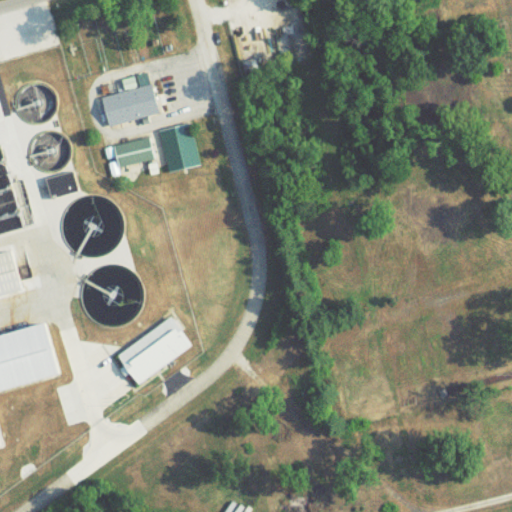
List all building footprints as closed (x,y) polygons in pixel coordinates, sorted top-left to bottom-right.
[(146,72),(162,119),(165,128),(187,123),(199,167),(122,187),(108,178),(98,145),(114,141),(98,95),(96,86),(128,76),(146,72)] [(19,92),(23,88),(27,86),(32,84),(37,84),(41,85),(46,87),(50,90),(53,94),(55,99),(56,104),(56,109),(54,115),(49,121),(43,125),(37,126),(30,126),(23,123),(18,118),(15,112),(14,105),(15,98),(19,92)] [(32,140),(36,136),(40,134),(45,133),(50,132),(55,133),(60,135),(63,138),(66,142),(69,147),(70,152),(69,157),(67,163),(63,169),(57,173),(50,174),(43,174),(37,171),(32,166),(28,160),(27,153),(29,146),(32,140)] [(46,185),(51,205),(79,198),(74,178),(46,185)] [(103,263),(109,232),(71,225),(66,256),(103,263)] [(0,257),(11,254),(23,295),(0,301),(0,257)] [(124,277),(114,281),(109,271),(76,286),(99,336),(142,317),(124,277)] [(170,321),(191,350),(138,388),(117,359),(170,321)] [(0,343),(46,330),(61,381),(0,398),(0,343)] [(511,511),(472,511),(511,502),(511,511)]
